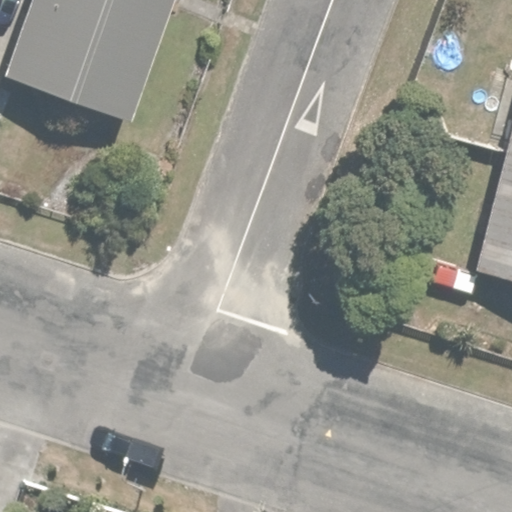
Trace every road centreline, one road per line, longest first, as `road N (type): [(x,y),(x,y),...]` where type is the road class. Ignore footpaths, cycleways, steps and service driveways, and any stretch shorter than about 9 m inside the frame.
road 1 (residential): [(186,393),(331,0)]
road 2 (residential): [(511,495),(186,393)]
road 3 (residential): [(186,393),(0,333)]
